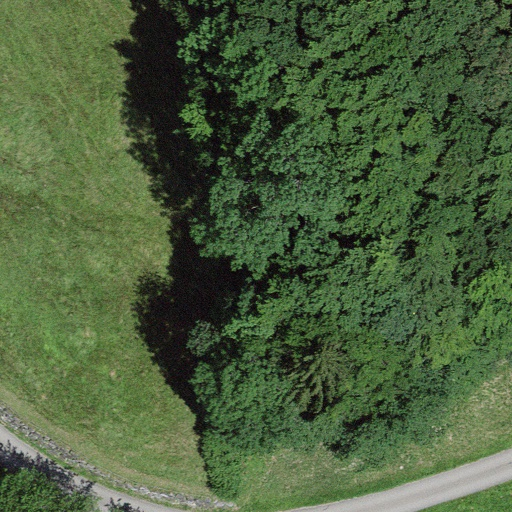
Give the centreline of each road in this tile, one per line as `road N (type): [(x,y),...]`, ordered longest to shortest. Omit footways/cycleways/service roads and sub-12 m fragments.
road 1 (track): [(356,511),(511,462)]
road 2 (track): [(0,444),(23,465),(119,511)]
